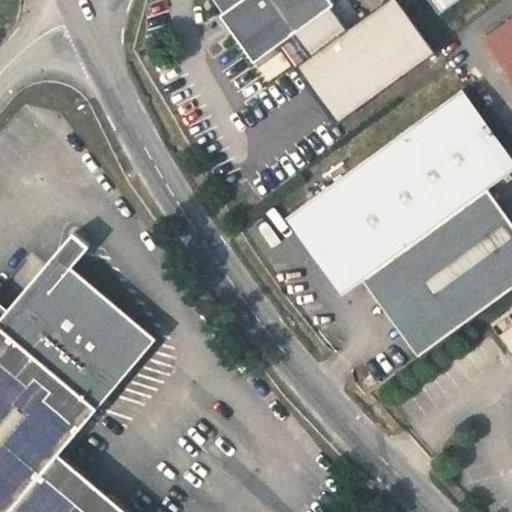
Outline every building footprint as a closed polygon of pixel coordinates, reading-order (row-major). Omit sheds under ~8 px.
[(230,0),(237,7),(229,14),(264,60),(345,0),(230,0)] [(511,28),(501,37),(511,52),(511,28)] [(511,128),(478,81),(300,210),(356,288),(378,273),(406,311),(433,349),(511,291),(511,196),(501,181),(511,172),(511,128)] [(0,323),(0,511),(30,511),(73,465),(60,453),(158,338),(63,257),(4,327),(0,323)] [(129,511),(73,465),(30,511),(129,511)]
